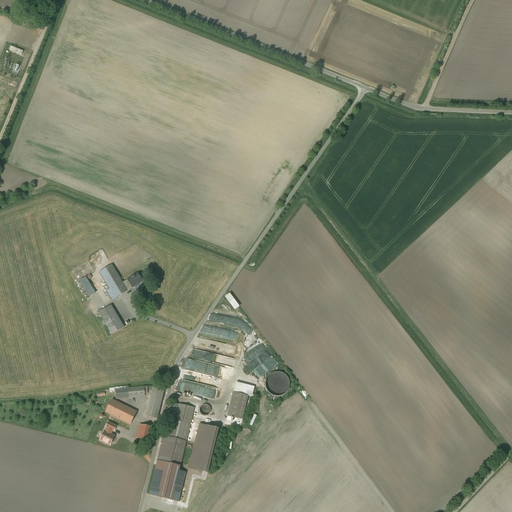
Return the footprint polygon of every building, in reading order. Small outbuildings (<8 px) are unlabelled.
[(23,52),(11,47),(10,50),(22,55),(23,52)] [(112,265),(99,273),(110,290),(106,292),(112,300),(127,291),(122,283),(112,265)] [(82,280),(92,296),(99,293),(91,280),(94,278),(92,274),(82,280)] [(138,274),(127,280),(132,288),(142,281),(138,274)] [(132,288),(127,280),(122,283),(127,291),(132,288)] [(239,306),(230,294),(225,298),(235,310),(239,306)] [(124,328),(111,306),(99,313),(112,335),(124,328)] [(269,371),(277,364),(271,356),(257,368),(262,373),(268,368),(269,371)] [(187,360),(185,370),(207,374),(208,371),(204,370),(206,363),(187,360)] [(266,383),(265,386),(266,389),(268,392),(270,394),(273,395),(276,396),(279,396),(282,396),(285,394),(287,392),(289,389),(289,386),(289,383),(289,380),(287,377),(285,375),(282,373),(279,373),(276,372),(273,373),(270,375),(268,377),(266,380),(266,383)] [(184,384),(180,384),(179,391),(200,395),(201,395),(200,394),(198,393),(199,390),(197,390),(207,389),(197,387),(204,386),(192,384),(191,384),(187,383),(184,384)] [(165,387),(154,384),(146,416),(157,419),(165,387)] [(236,384),(234,393),(248,396),(251,397),(253,388),(236,384)] [(127,389),(116,390),(116,398),(128,397),(128,398),(145,396),(144,387),(127,389)] [(234,393),(233,393),(228,416),(242,420),(248,396),(234,393)] [(136,413),(111,400),(106,412),(131,424),(136,413)] [(175,415),(178,404),(172,403),(168,417),(174,418),(175,415)] [(194,408),(178,404),(175,415),(174,420),(170,420),(166,437),(164,436),(158,461),(180,466),(194,408)] [(208,406),(207,405),(205,405),(203,406),(201,407),(200,409),(200,411),(201,413),(202,414),(204,415),(206,415),(208,415),(209,414),(210,412),(210,410),(210,408),(208,406)] [(108,422),(106,427),(107,428),(113,431),(114,431),(116,426),(108,422)] [(155,429),(139,425),(136,438),(152,441),(155,429)] [(218,429),(200,425),(189,468),(208,473),(218,429)] [(113,431),(107,428),(105,432),(104,432),(100,441),(105,444),(106,443),(110,445),(114,436),(111,435),(113,431)] [(180,466),(158,461),(149,495),(178,502),(185,472),(179,471),(180,466)]
